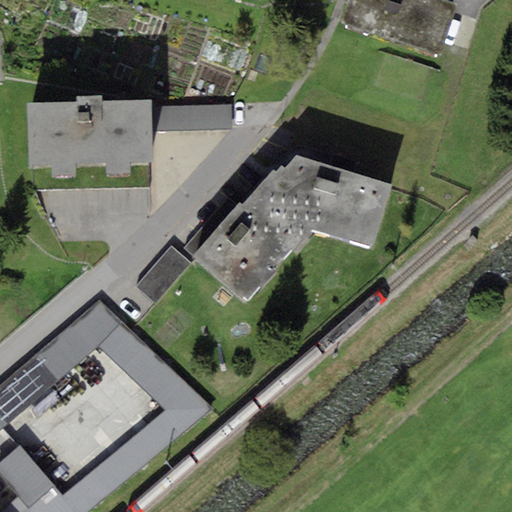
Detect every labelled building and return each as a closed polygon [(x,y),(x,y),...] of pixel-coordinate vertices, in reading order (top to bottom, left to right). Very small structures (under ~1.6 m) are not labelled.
[(457,5),(442,0),(348,0),(341,22),(440,55),(457,5)] [(105,172),(130,171),(129,161),(153,160),(152,132),(152,106),(152,100),(101,101),(101,95),(77,97),(77,101),(26,102),(27,163),(50,162),(51,175),(75,174),(74,162),(105,161),(105,172)] [(152,106),(152,132),(232,131),(232,104),(152,106)] [(393,186),(294,154),(285,168),(281,166),(276,172),(272,169),(256,189),(311,231),(372,249),(393,186)] [(311,231),(256,189),(242,206),(239,203),(237,206),(192,256),(191,257),(245,304),(311,231)] [(184,248),(192,256),(237,206),(228,198),(184,248)] [(155,303),(191,264),(171,245),(135,285),(155,303)] [(102,300),(0,386),(0,430),(0,431),(98,347),(164,409),(62,495),(20,446),(0,463),(0,476),(9,486),(30,511),(87,511),(214,408),(102,300)] [(30,511),(9,486),(0,493),(0,511),(30,511)]
